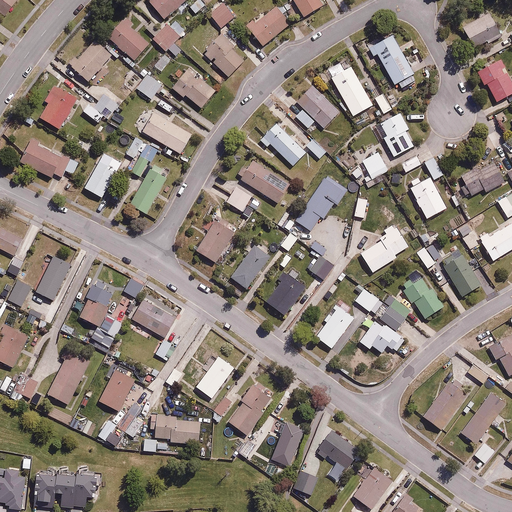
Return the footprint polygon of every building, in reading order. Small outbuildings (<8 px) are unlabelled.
[(16,0),(0,0),(0,10),(6,15),(16,0)] [(150,0),(164,17),(184,0),(150,0)] [(205,4),(200,0),(198,0),(191,7),(196,13),(205,4)] [(326,0),(295,0),(304,16),(328,2),(326,0)] [(223,3),(210,14),(222,26),(234,15),(223,3)] [(290,23),(276,6),(256,22),(254,19),(247,24),(264,45),(290,23)] [(491,11),(464,26),(477,48),(503,33),(491,11)] [(125,15),(108,35),(135,59),(152,40),(125,15)] [(169,24),(180,36),(186,30),(174,18),(169,24)] [(180,36),(169,24),(161,31),(151,20),(145,26),(155,37),(153,38),(165,50),(180,36)] [(216,32),(200,50),(229,76),(245,58),(216,32)] [(393,35),(369,47),(374,56),(379,53),(395,84),(400,82),(402,86),(416,79),(393,35)] [(76,56),(69,64),(90,81),(112,54),(96,40),(80,59),(76,56)] [(125,54),(122,58),(132,67),(136,63),(125,54)] [(511,78),(502,59),(478,71),(485,84),(488,82),(497,100),(511,91),(511,78)] [(139,63),(134,68),(143,76),(148,71),(139,63)] [(351,65),(331,77),(353,115),(373,103),(351,65)] [(189,67),(172,88),(184,97),(186,95),(201,107),(216,89),(189,67)] [(162,84),(147,74),(138,87),(153,98),(162,84)] [(313,85),(297,100),(305,108),(297,115),(308,127),(316,119),(324,127),(341,110),(324,92),(321,95),(313,85)] [(78,98),(59,87),(42,115),(61,127),(78,98)] [(94,107),(104,115),(108,119),(120,103),(106,92),(94,107)] [(383,92),(374,97),(383,113),(392,108),(383,92)] [(94,107),(89,103),(83,110),(98,122),(104,115),(94,107)] [(153,110),(143,129),(182,151),(192,132),(153,110)] [(410,128),(401,111),(376,124),(393,156),(415,145),(407,129),(410,128)] [(415,117),(409,120),(418,137),(424,133),(415,117)] [(276,122),(260,139),(267,146),(271,142),(294,165),(307,152),(276,122)] [(143,140),(135,136),(125,152),(134,157),(143,140)] [(314,138),(307,145),(320,158),(327,151),(314,138)] [(78,162),(30,140),(20,162),(52,177),(54,173),(62,177),(65,170),(73,174),(78,162)] [(122,162),(105,152),(85,188),(102,197),(122,162)] [(379,152),(362,160),(371,178),(388,169),(379,152)] [(152,161),(140,154),(130,171),(140,177),(146,167),(148,168),(152,161)] [(416,155),(401,163),(406,172),(421,163),(416,155)] [(166,161),(159,156),(131,203),(148,213),(173,171),(163,166),(166,161)] [(435,156),(425,161),(434,179),(444,174),(435,156)] [(253,159),(241,179),(278,202),(290,182),(253,159)] [(477,166),(461,175),(473,195),(485,188),(488,192),(506,182),(494,160),(479,169),(477,166)] [(358,166),(351,172),(357,178),(363,173),(358,166)] [(347,190),(325,176),(297,220),(312,230),(321,216),(324,218),(334,202),(337,204),(347,190)] [(412,180),(414,185),(410,187),(427,218),(447,207),(431,177),(421,182),(419,177),(412,180)] [(252,195),(237,185),(227,201),(243,211),(252,195)] [(511,193),(497,202),(506,217),(511,213),(511,193)] [(261,202),(253,198),(244,212),(252,216),(261,202)] [(369,200),(358,198),(354,215),(365,217),(369,200)] [(235,231),(216,219),(197,248),(216,261),(235,231)] [(295,223),(289,219),(284,226),(290,230),(295,223)] [(382,240),(360,253),(373,273),(398,257),(396,253),(408,245),(395,223),(385,229),(386,232),(379,236),(382,240)] [(0,224),(0,247),(14,254),(22,236),(0,224)] [(489,233),(480,238),(493,260),(511,249),(511,224),(491,236),(489,233)] [(295,225),(292,231),(310,244),(314,238),(295,225)] [(298,238),(290,232),(281,243),(289,249),(298,238)] [(315,239),(310,247),(322,255),(327,247),(315,239)] [(434,243),(427,248),(435,260),(442,255),(434,243)] [(271,255),(255,244),(233,276),(248,287),(271,255)] [(425,246),(416,252),(427,268),(436,262),(435,260),(427,248),(425,246)] [(461,250),(436,265),(443,276),(448,273),(462,296),(482,284),(461,250)] [(72,263),(54,254),(36,290),(55,299),(72,263)] [(334,265),(321,255),(310,269),(324,279),(334,265)] [(24,262),(15,257),(8,270),(17,274),(24,262)] [(306,286),(285,272),(266,301),(286,314),(306,286)] [(143,284),(130,278),(124,291),(137,297),(143,284)] [(407,288),(403,290),(411,303),(415,300),(425,317),(444,305),(432,286),(429,288),(423,278),(414,284),(411,278),(404,283),(407,288)] [(111,293),(92,284),(86,297),(89,298),(80,316),(100,326),(110,306),(105,304),(111,293)] [(371,312),(380,299),(363,287),(354,300),(371,312)] [(380,299),(371,312),(379,317),(397,330),(411,310),(390,295),(385,303),(380,299)] [(0,318),(8,302),(0,297),(0,318)] [(145,297),(133,318),(165,337),(177,316),(145,297)] [(60,307),(51,302),(43,317),(53,322),(60,307)] [(354,318),(338,306),(317,335),(334,347),(354,318)] [(406,337),(397,330),(379,317),(361,342),(370,348),(373,345),(383,352),(388,345),(397,351),(406,337)] [(44,321),(38,318),(31,331),(38,334),(44,321)] [(117,326),(109,322),(101,337),(110,341),(117,326)] [(17,325),(15,329),(9,325),(0,342),(0,359),(14,367),(30,336),(23,333),(25,329),(17,325)] [(511,333),(489,345),(496,359),(499,357),(509,375),(511,372),(511,333)] [(50,338),(43,335),(32,356),(39,360),(50,338)] [(98,339),(94,345),(105,351),(109,344),(98,339)] [(176,346),(164,339),(156,353),(168,360),(176,346)] [(69,403),(89,361),(68,351),(48,392),(69,403)] [(236,367),(219,355),(197,386),(213,398),(236,367)] [(474,363),(468,371),(484,383),(490,375),(474,363)] [(136,379),(115,368),(99,399),(120,410),(136,379)] [(182,374),(175,368),(166,381),(173,386),(182,374)] [(470,391),(451,377),(423,414),(442,428),(470,391)] [(38,383),(30,379),(23,394),(31,398),(38,383)] [(272,397),(249,381),(224,417),(249,434),(264,412),(262,410),(272,397)] [(469,406),(476,412),(462,431),(477,442),(507,403),(492,391),(484,402),(476,396),(469,406)] [(233,401),(226,397),(213,417),(219,421),(233,401)] [(82,415),(76,413),(72,423),(78,425),(82,415)] [(177,415),(158,413),(156,435),(171,437),(170,441),(198,444),(200,420),(177,418),(177,415)] [(116,424),(108,419),(98,435),(106,440),(116,424)] [(143,424),(135,419),(126,431),(133,437),(143,424)] [(283,432),(273,459),(291,466),(305,429),(283,421),(279,431),(283,432)] [(505,439),(492,429),(473,453),(486,463),(505,439)] [(332,430),(316,451),(326,458),(328,456),(347,469),(361,451),(332,430)] [(166,443),(157,442),(157,439),(144,438),(144,449),(156,450),(156,447),(166,448),(166,443)] [(256,446),(247,440),(239,451),(247,457),(256,446)] [(235,450),(219,449),(219,458),(235,459),(235,450)] [(393,478),(375,466),(355,495),(373,507),(393,478)] [(19,469),(6,468),(5,477),(0,476),(0,500),(6,501),(6,504),(10,505),(10,507),(22,508),(25,476),(18,475),(19,469)] [(319,477),(301,470),(294,487),(312,494),(319,477)] [(76,472),(75,474),(41,471),(38,506),(55,507),(56,491),(62,491),(61,506),(74,507),(74,505),(88,506),(89,496),(96,497),(98,474),(76,472)] [(419,504),(406,494),(392,511),(421,511),(416,508),(419,504)]
